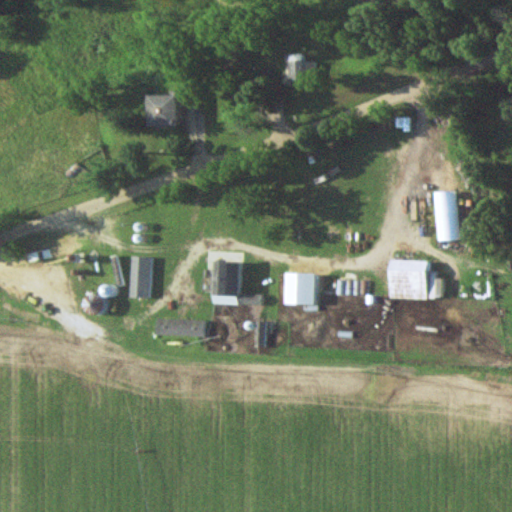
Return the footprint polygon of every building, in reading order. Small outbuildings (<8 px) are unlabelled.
[(317,61),(292,61),(292,81),(317,81),(317,61)] [(183,94),(150,94),(150,126),(183,126),(183,94)] [(151,298),(151,256),(131,256),(131,298),(151,298)] [(214,295),(235,295),(235,260),(214,260),(214,295)] [(429,299),(429,260),(391,260),(391,299),(429,299)] [(157,335),(204,337),(205,321),(158,319),(157,335)]
